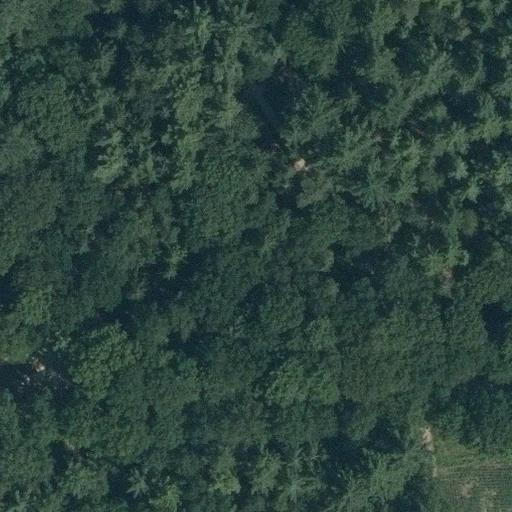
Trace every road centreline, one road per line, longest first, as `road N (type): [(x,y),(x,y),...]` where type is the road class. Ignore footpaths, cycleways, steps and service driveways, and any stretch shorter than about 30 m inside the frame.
road 1 (tertiary): [(511,391),(0,398)]
road 2 (track): [(52,0),(44,357)]
road 3 (track): [(252,86),(43,371)]
